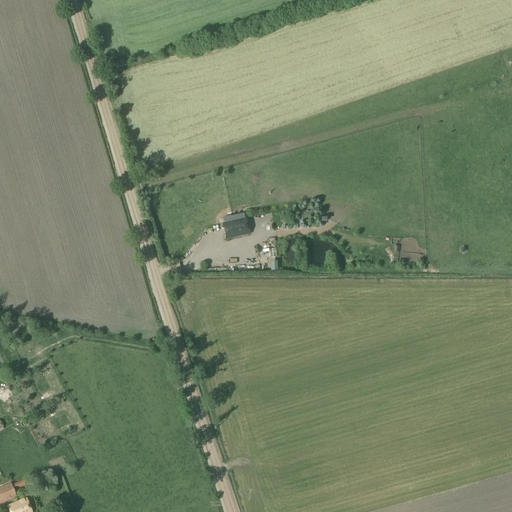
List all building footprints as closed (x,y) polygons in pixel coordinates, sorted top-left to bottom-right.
[(123,60),(113,63),(114,69),(125,67),(123,60)] [(246,219),(222,224),(225,241),(249,235),(246,219)] [(18,315),(9,321),(19,336),(27,330),(18,315)] [(36,373),(20,382),(25,391),(41,383),(36,373)] [(45,429),(62,421),(57,411),(40,419),(45,429)] [(23,480),(11,485),(13,491),(26,486),(23,480)] [(10,484),(0,488),(0,504),(16,497),(13,491),(11,485),(10,484)] [(31,511),(27,499),(8,507),(10,511),(31,511)]
